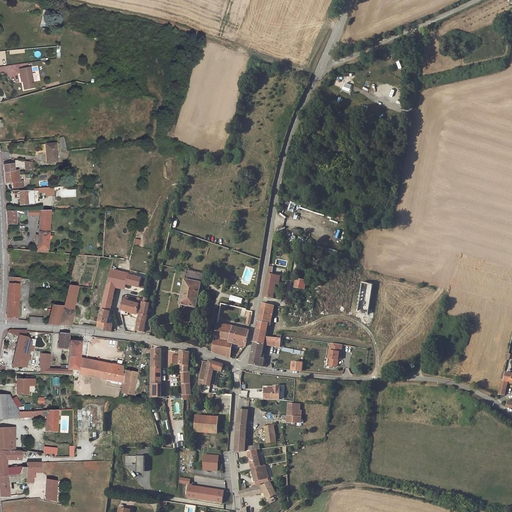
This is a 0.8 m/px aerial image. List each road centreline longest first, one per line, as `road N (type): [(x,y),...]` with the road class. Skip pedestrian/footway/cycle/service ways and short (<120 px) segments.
road 1 (unclassified): [(237,365),(248,347),(286,146),(346,0)]
road 2 (unclassified): [(237,365),(462,384),(511,415)]
road 3 (unclassified): [(0,323),(188,347),(237,365)]
road 4 (track): [(289,511),(331,486),(371,484),(488,511)]
road 5 (track): [(323,61),(343,60),(471,0)]
road 6 (unclassified): [(237,511),(237,365)]
